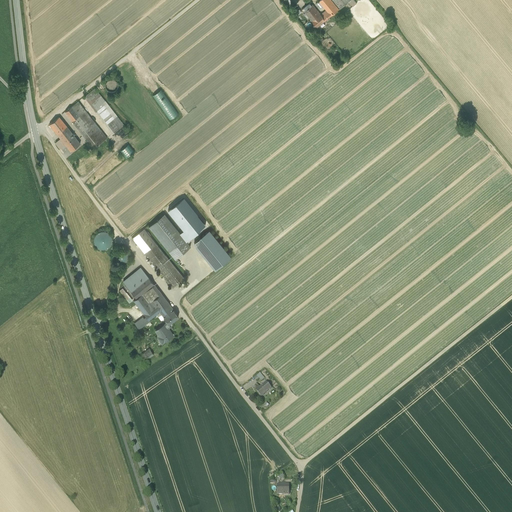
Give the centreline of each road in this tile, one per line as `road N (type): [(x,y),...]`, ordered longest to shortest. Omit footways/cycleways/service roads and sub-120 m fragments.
road 1 (unclassified): [(34,131),(44,133),(300,467),(297,511)]
road 2 (tertiary): [(34,131),(157,511)]
road 3 (track): [(300,467),(511,297)]
road 4 (unclassified): [(197,0),(34,131)]
road 5 (tertiary): [(16,0),(34,131)]
